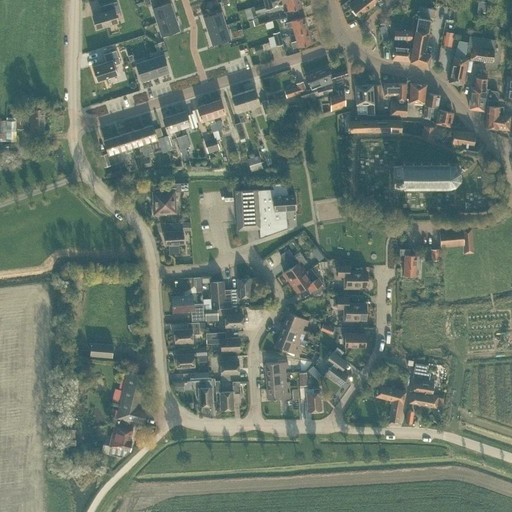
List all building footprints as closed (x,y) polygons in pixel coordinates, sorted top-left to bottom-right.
[(284,0),(288,12),(301,8),(298,0),(284,0)] [(369,8),(363,0),(354,0),(348,5),(351,8),(350,8),(358,17),(369,8)] [(373,5),(376,0),(363,0),(369,8),(373,5)] [(116,2),(102,6),(104,12),(92,16),(96,29),(117,23),(115,14),(119,12),(116,2)] [(170,3),(152,9),(157,23),(175,17),(170,3)] [(417,15),(433,18),(435,9),(419,6),(417,15)] [(221,12),(203,18),(207,31),(225,25),(221,12)] [(175,17),(157,23),(161,36),(179,31),(175,17)] [(290,21),(291,22),(285,23),(287,28),(292,27),(294,34),(307,31),(304,17),(290,21)] [(416,18),(412,49),(410,62),(427,69),(430,55),(429,55),(430,47),(425,46),(429,20),(416,18)] [(225,25),(207,31),(212,45),(230,39),(225,25)] [(382,41),(389,40),(386,26),(379,28),(382,41)] [(292,49),(298,47),(298,48),(311,44),(307,31),(294,34),(296,41),(290,42),(292,49)] [(410,49),(411,39),(410,31),(394,31),(394,40),(398,40),(397,48),(392,47),(391,60),(410,62),(412,49),(410,49)] [(273,34),(273,36),(267,38),(270,48),(282,44),(279,32),(273,34)] [(451,47),(453,33),(445,32),(445,35),(443,35),(442,44),(443,44),(443,46),(451,47)] [(468,43),(467,46),(466,53),(471,54),(470,59),(492,62),(494,50),(493,50),(495,40),(469,36),(468,43)] [(163,41),(157,43),(160,51),(166,49),(163,41)] [(464,59),(467,43),(458,41),(454,57),(453,57),(448,83),(462,85),(467,60),(464,59)] [(261,45),(253,48),(255,54),(263,52),(261,45)] [(106,62),(92,67),(97,81),(117,75),(114,65),(120,63),(116,50),(103,54),(106,62)] [(163,55),(149,59),(155,77),(169,73),(163,55)] [(149,59),(135,64),(141,82),(155,77),(149,59)] [(309,86),(311,89),(331,82),(331,81),(348,76),(346,70),(334,74),(333,70),(329,71),(328,68),(305,77),(309,87),(309,86)] [(484,100),(487,100),(498,101),(498,93),(497,91),(491,91),(490,90),(485,89),(487,75),(478,73),(477,79),(476,78),(474,88),(470,87),(468,109),(480,111),(479,115),(483,115),(484,100)] [(138,78),(126,81),(130,94),(141,91),(138,78)] [(311,89),(310,89),(305,91),(302,82),(296,84),(297,87),(284,91),(286,98),(299,94),(300,98),(317,93),(317,95),(332,91),(330,84),(311,89)] [(424,104),(425,85),(410,83),(409,102),(424,104)] [(405,101),(406,84),(383,84),(384,95),(386,95),(387,99),(396,98),(396,100),(405,101)] [(366,105),(366,114),(374,114),(372,85),(355,86),(356,105),(366,105)] [(242,92),(247,109),(254,107),(256,114),(262,112),(259,105),(254,89),(242,92)] [(329,97),(329,104),(344,99),(344,89),(337,92),(338,94),(329,97)] [(236,112),(239,120),(240,122),(244,121),(241,111),(247,109),(242,92),(231,96),(236,112)] [(437,108),(439,95),(426,93),(425,104),(423,118),(429,119),(431,107),(437,108)] [(275,99),(267,101),(270,110),(278,108),(275,99)] [(344,99),(329,104),(329,111),(345,105),(344,99)] [(222,128),(219,120),(218,116),(224,114),(220,100),(208,104),(213,117),(214,122),(217,130),(220,139),(221,138),(225,152),(235,149),(231,135),(227,136),(225,128),(222,128)] [(268,113),(271,112),(267,100),(261,102),(265,114),(268,113)] [(498,101),(487,100),(486,112),(486,111),(485,119),(486,119),(485,128),(509,130),(508,137),(511,136),(511,119),(510,119),(510,116),(503,115),(503,107),(503,101),(498,101)] [(406,116),(407,103),(390,102),(389,115),(406,116)] [(201,121),(213,117),(208,104),(197,107),(201,121)] [(30,115),(30,118),(28,118),(28,115),(23,115),(23,113),(16,113),(16,129),(28,129),(27,125),(30,125),(30,127),(31,127),(31,133),(44,133),(44,109),(31,109),(31,115),(30,115)] [(449,127),(452,113),(439,110),(436,124),(449,127)] [(178,129),(179,129),(190,125),(185,111),(174,115),(178,129)] [(0,141),(16,141),(16,113),(6,113),(6,121),(0,120),(0,141)] [(167,132),(174,130),(176,138),(180,149),(185,148),(181,136),(179,129),(178,129),(174,115),(162,118),(167,132)] [(347,133),(357,133),(357,121),(347,122),(347,133)] [(373,121),(359,121),(357,121),(357,133),(373,132),(373,121)] [(390,121),(373,121),(373,132),(390,132),(390,121)] [(390,132),(390,134),(401,133),(401,121),(390,121),(390,132)] [(240,140),(245,138),(240,122),(235,124),(240,140)] [(140,129),(148,154),(152,152),(153,152),(150,145),(149,146),(148,142),(157,140),(152,125),(140,129)] [(433,141),(435,128),(422,126),(421,137),(433,141)] [(143,155),(148,154),(140,129),(128,133),(132,147),(141,144),(142,148),(141,148),(143,155)] [(480,147),(473,146),(475,134),(453,131),(452,144),(460,145),(459,152),(479,156),(480,147)] [(236,147),(241,145),(237,132),(232,133),(236,147)] [(124,150),(132,147),(128,133),(115,137),(123,161),(128,160),(126,153),(125,153),(124,150)] [(166,148),(171,146),(168,135),(162,137),(166,148)] [(181,136),(185,148),(189,146),(186,135),(181,136)] [(119,163),(123,161),(115,137),(103,141),(108,155),(117,152),(118,155),(117,156),(119,163)] [(219,149),(215,137),(203,141),(207,153),(219,149)] [(104,168),(110,166),(106,154),(100,156),(104,168)] [(263,168),(261,164),(259,156),(246,160),(250,172),(263,168)] [(456,167),(455,166),(453,168),(448,166),(448,164),(447,164),(447,165),(440,166),(440,164),(438,164),(438,166),(431,166),(431,164),(429,164),(430,166),(421,166),(421,164),(420,164),(420,166),(413,166),(413,164),(411,164),(411,166),(404,166),(404,164),(402,164),(402,166),(393,166),(393,173),(392,173),(392,177),(392,181),(393,181),(393,187),(403,187),(403,190),(404,190),(404,188),(412,188),(412,190),(413,190),(413,188),(420,188),(421,190),(422,190),(422,188),(429,188),(429,190),(431,190),(431,188),(439,187),(439,189),(440,189),(440,187),(447,187),(447,189),(448,189),(448,187),(453,186),(454,187),(455,187),(455,185),(458,181),(460,182),(460,181),(458,180),(458,177),(458,173),(460,173),(459,172),(458,172),(455,168),(456,167)] [(187,182),(175,183),(175,192),(183,191),(183,199),(189,199),(187,182)] [(295,195),(288,195),(287,182),(272,183),(272,189),(257,190),(257,189),(235,191),(237,231),(259,229),(259,238),(275,232),(275,230),(282,229),(282,230),(287,228),(286,211),(296,210),(295,195)] [(152,203),(153,215),(165,214),(165,213),(175,212),(173,192),(153,193),(153,203),(152,203)] [(473,253),(471,229),(462,230),(462,229),(438,231),(439,247),(462,245),(463,254),(473,253)] [(183,244),(182,231),(164,232),(165,245),(183,244)] [(420,269),(420,256),(416,256),(416,255),(409,255),(409,250),(399,249),(399,255),(404,255),(403,276),(415,276),(415,269),(420,269)] [(430,250),(431,260),(438,260),(438,249),(430,250)] [(324,257),(319,251),(314,255),(319,261),(324,257)] [(299,252),(288,259),(293,266),(283,273),(290,283),(305,272),(301,266),(306,262),(299,252)] [(367,271),(349,270),(349,265),(337,265),(337,278),(343,278),(343,289),(359,289),(359,288),(367,288),(367,271)] [(321,284),(317,278),(311,268),(305,272),(290,283),(297,293),(307,286),(311,291),(321,284)] [(238,297),(251,296),(250,278),(237,279),(237,293),(231,293),(232,309),(239,308),(238,297)] [(224,300),(223,282),(210,282),(211,301),(224,300)] [(191,321),(204,320),(202,304),(192,305),(192,295),(171,297),(172,312),(190,311),(191,321)] [(337,297),(336,309),(345,309),(345,319),(365,319),(366,305),(348,305),(348,298),(337,297)] [(231,308),(231,299),(222,300),(223,309),(231,308)] [(205,310),(205,321),(218,320),(217,310),(205,310)] [(283,323),(301,330),(303,325),(306,326),(308,321),(287,313),(283,323)] [(224,315),(225,328),(243,327),(242,314),(224,315)] [(199,334),(199,328),(205,328),(204,322),(187,323),(187,329),(173,330),(174,343),(192,342),(192,335),(199,334)] [(296,343),(296,344),(299,345),(301,340),(298,339),(301,330),(283,323),(278,336),(296,343)] [(320,330),(331,334),(333,329),(322,324),(320,330)] [(220,343),(221,352),(239,351),(238,338),(226,339),(225,332),(205,334),(206,340),(207,340),(208,344),(220,343)] [(344,347),(365,347),(365,334),(345,334),(344,347)] [(294,348),(296,344),(296,343),(278,336),(274,346),(295,355),(297,349),(294,348)] [(112,358),(113,345),(91,343),(90,356),(112,358)] [(206,356),(206,347),(195,348),(196,356),(197,356),(206,356)] [(330,366),(325,374),(340,385),(347,374),(341,370),(347,362),(332,351),(324,362),(330,366)] [(176,368),(194,367),(193,354),(175,355),(176,368)] [(229,374),(238,374),(238,361),(220,361),(221,381),(230,380),(229,374)] [(265,376),(285,375),(284,368),(287,367),(287,362),(264,364),(265,376)] [(386,375),(392,369),(385,363),(380,369),(386,375)] [(414,364),(413,371),(410,391),(431,395),(433,385),(427,384),(429,374),(425,373),(426,366),(414,364)] [(313,378),(319,372),(313,365),(307,370),(313,378)] [(109,446),(110,446),(109,448),(103,446),(101,452),(121,457),(123,449),(129,451),(131,442),(129,441),(132,429),(131,429),(133,422),(141,424),(145,408),(140,406),(147,376),(127,372),(121,394),(114,393),(112,402),(119,403),(116,418),(116,419),(115,425),(114,425),(109,446)] [(198,381),(198,388),(199,406),(212,405),(211,387),(206,387),(205,381),(208,381),(208,373),(189,373),(189,381),(198,381)] [(299,386),(307,385),(306,373),(298,373),(299,386)] [(285,382),(285,375),(265,376),(266,389),(286,387),(286,388),(288,388),(288,382),(285,382)] [(380,377),(374,396),(391,401),(387,424),(399,424),(402,403),(405,392),(385,387),(387,378),(380,377)] [(219,393),(219,381),(215,381),(215,378),(210,378),(211,382),(215,381),(215,393),(219,393)] [(220,410),(233,409),(233,394),(240,394),(239,382),(232,382),(232,391),(219,392),(220,410)] [(286,393),(286,388),(286,387),(266,389),(267,400),(289,398),(289,393),(286,393)] [(307,390),(307,394),(306,394),(307,411),(321,410),(319,389),(307,390)] [(443,398),(437,398),(437,397),(410,393),(408,403),(436,408),(436,405),(441,407),(443,398)] [(76,430),(67,430),(66,446),(76,447),(76,440),(75,440),(76,430)]
